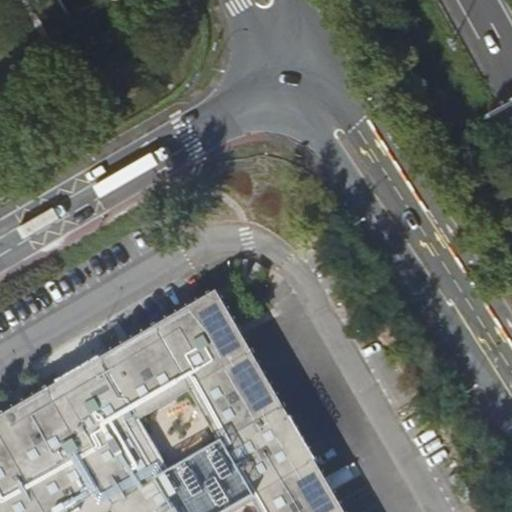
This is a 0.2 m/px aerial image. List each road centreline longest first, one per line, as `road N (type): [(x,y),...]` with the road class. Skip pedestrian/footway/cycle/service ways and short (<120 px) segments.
road 1 (unclassified): [(0,361),(212,241),(270,248),(287,260),(434,511)]
road 2 (secondary): [(511,381),(303,69)]
road 3 (secondary): [(303,69),(0,247)]
